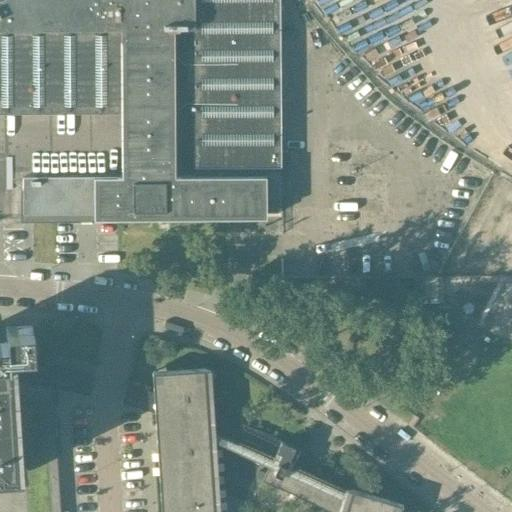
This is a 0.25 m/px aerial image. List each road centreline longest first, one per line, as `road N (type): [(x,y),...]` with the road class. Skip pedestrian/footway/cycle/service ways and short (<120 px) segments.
road 1 (residential): [(477,510),(272,356),(126,299)]
road 2 (residential): [(111,511),(103,400),(126,299)]
road 3 (residential): [(126,299),(0,288)]
